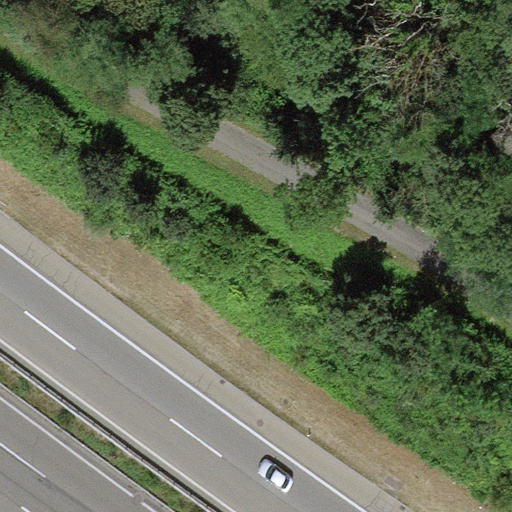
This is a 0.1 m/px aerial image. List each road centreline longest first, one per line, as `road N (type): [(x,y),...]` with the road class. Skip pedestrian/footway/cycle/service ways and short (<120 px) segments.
road 1 (track): [(13,0),(286,161),(511,308)]
road 2 (motorway): [(295,511),(0,293)]
